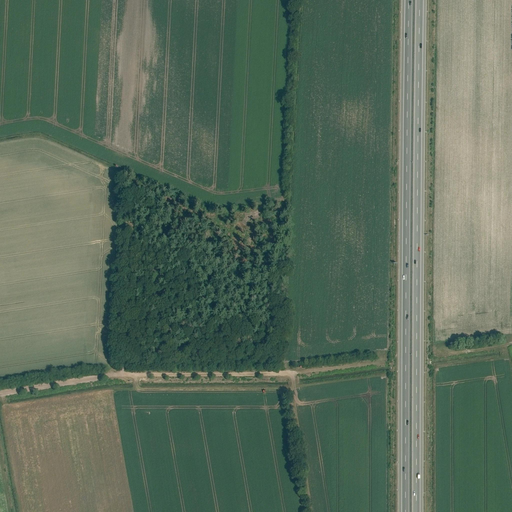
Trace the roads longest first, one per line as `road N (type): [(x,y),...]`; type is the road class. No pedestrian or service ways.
road 1 (motorway): [(415,511),(420,0)]
road 2 (motorway): [(410,0),(406,511)]
road 3 (unclassified): [(0,392),(122,373),(290,373)]
